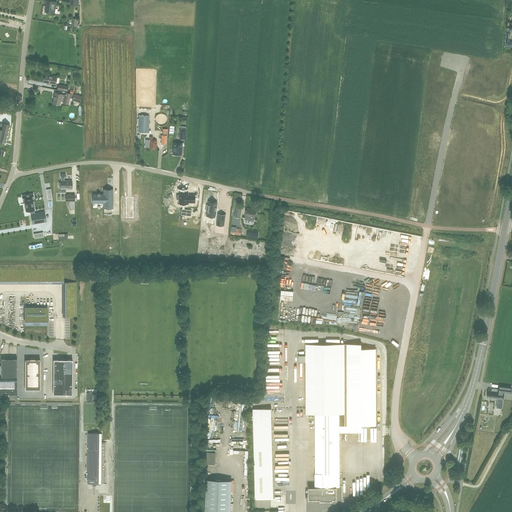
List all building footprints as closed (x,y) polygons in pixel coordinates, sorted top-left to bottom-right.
[(45,12),(54,13),(55,2),(47,0),(45,12)] [(55,24),(44,23),(42,33),(48,34),(49,30),(54,30),(55,24)] [(43,82),(55,84),(56,77),(44,75),(43,82)] [(61,95),(61,94),(54,93),(54,95),(52,103),(59,105),(60,101),(62,101),(62,102),(68,104),(70,94),(65,92),(65,95),(61,95)] [(138,115),(138,131),(148,131),(149,115),(138,115)] [(489,118),(475,115),(474,121),(488,125),(489,118)] [(461,120),(458,133),(466,135),(469,122),(461,120)] [(0,129),(0,141),(3,142),(4,142),(4,141),(5,141),(9,125),(4,124),(2,130),(0,129)] [(173,142),(172,154),(182,155),(182,143),(173,142)] [(60,188),(72,188),(72,181),(64,181),(64,178),(65,178),(65,174),(60,174),(61,178),(61,181),(60,181),(60,182),(59,182),(58,183),(59,187),(61,187),(60,188)] [(143,188),(143,190),(148,190),(148,188),(149,180),(145,180),(143,180),(143,179),(138,179),(138,180),(134,180),(134,188),(135,188),(135,190),(139,190),(139,188),(143,188)] [(103,208),(113,208),(113,189),(103,189),(103,194),(100,194),(100,193),(97,193),(97,194),(92,194),(92,203),(103,203),(103,208)] [(194,202),(194,195),(187,195),(188,191),(179,191),(179,194),(176,194),(176,199),(178,199),(178,203),(187,203),(187,202),(194,202)] [(32,224),(46,221),(44,211),(34,213),(34,210),(33,201),(34,201),(32,194),(22,195),(23,202),(24,202),(26,211),(30,211),(31,213),(31,214),(32,224)] [(206,205),(205,211),(207,211),(206,215),(215,216),(216,210),(216,208),(216,207),(217,202),(208,201),(207,205),(206,205)] [(256,210),(247,208),(245,216),(244,218),(253,220),(254,218),(255,218),(256,210)] [(217,213),(215,225),(224,226),(226,215),(226,214),(225,214),(225,215),(217,213)] [(230,234),(240,236),(241,229),(231,228),(230,234)] [(246,237),(257,239),(258,233),(247,231),(246,237)] [(414,241),(413,244),(411,244),(410,248),(421,250),(422,242),(414,241)] [(0,282),(63,282),(63,270),(0,269),(0,282)] [(76,316),(76,282),(63,282),(63,316),(76,316)] [(47,308),(25,308),(25,319),(36,319),(36,321),(47,321),(47,308)] [(323,500),(330,500),(330,499),(336,499),(336,486),(339,486),(339,432),(361,432),(361,425),(376,425),(376,348),(361,348),(361,343),(305,344),(305,413),(315,413),(315,487),(309,487),(309,499),(320,498),(320,499),(323,499),(323,500)] [(17,359),(1,359),(1,366),(1,374),(1,376),(17,376),(17,359)] [(40,389),(40,359),(25,359),(25,389),(40,389)] [(71,359),(52,359),(52,394),(71,394),(71,359)] [(17,380),(0,379),(0,395),(17,396),(17,380)] [(495,399),(495,398),(503,399),(503,393),(500,392),(495,391),(495,390),(492,390),(491,391),(488,390),(487,397),(491,398),(490,399),(495,399)] [(271,408),(253,408),(255,476),(255,497),(273,496),(273,476),(271,408)] [(99,433),(88,433),(87,484),(92,484),(105,484),(98,483),(98,462),(106,462),(102,462),(102,460),(106,460),(98,460),(99,440),(99,433)] [(210,463),(219,463),(219,451),(210,450),(210,463)] [(204,511),(230,511),(231,481),(206,480),(204,511)] [(250,511),(249,482),(240,482),(241,511),(250,511)]
